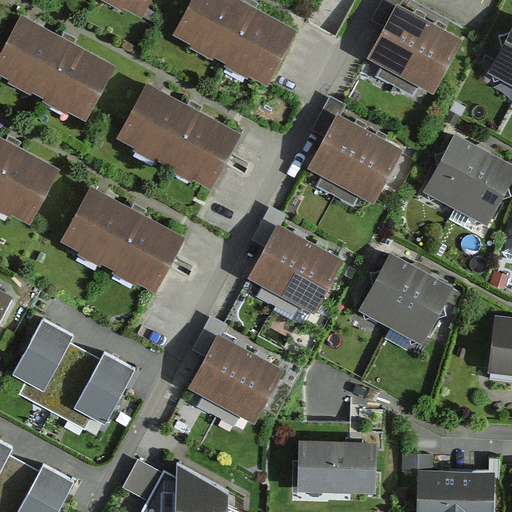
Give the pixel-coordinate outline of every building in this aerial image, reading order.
[(124,0),(140,8),(144,0),(124,0)] [(256,2),(253,0),(190,0),(174,30),(268,79),(297,23),(256,2)] [(378,73),(393,82),(430,15),(404,0),(403,0),(378,0),(374,9),(387,17),(368,52),(385,61),(378,73)] [(73,39),(20,10),(0,45),(0,67),(84,114),(113,61),(73,39)] [(463,32),(430,15),(393,82),(412,92),(419,78),(433,86),(463,32)] [(511,28),(490,69),(511,81),(511,28)] [(200,106),(147,77),(116,132),(211,185),(242,129),(200,106)] [(326,130),(308,162),(325,171),(318,184),(353,203),(360,190),(371,196),(400,143),(342,111),(347,102),(332,94),(315,125),(326,130)] [(511,175),(511,157),(456,127),(423,186),(486,221),(511,175)] [(57,163),(0,132),(0,203),(27,218),(57,163)] [(181,231),(91,182),(63,233),(153,282),(181,231)] [(258,292),(276,302),(312,237),(282,221),(288,210),(272,202),(256,231),(267,238),(247,273),(264,282),(258,292)] [(342,254),(312,237),(276,302),(294,312),(301,301),(313,307),(342,254)] [(359,307),(421,339),(454,282),(390,249),(359,307)] [(195,402),(213,413),(252,345),(223,328),(227,322),(209,311),(188,348),(201,356),(186,382),(202,390),(195,402)] [(511,314),(496,312),(489,370),(511,372),(511,314)] [(17,388),(52,407),(86,347),(71,339),(73,335),(41,318),(11,371),(23,378),(17,388)] [(285,364),(252,345),(213,413),(235,425),(242,413),(254,420),(285,364)] [(100,355),(86,347),(52,407),(83,424),(88,415),(102,423),(135,365),(104,348),(100,355)] [(375,436),(300,435),(299,456),(293,455),(293,490),(350,491),(350,486),(374,486),(375,436)] [(0,510),(27,458),(10,448),(12,445),(0,438),(0,510)] [(434,449),(404,448),(404,466),(419,466),(417,511),(494,511),(496,464),(434,462),(434,449)] [(144,494),(136,511),(242,511),(226,506),(225,488),(174,459),(174,476),(136,457),(122,485),(144,494)] [(40,465),(27,458),(0,510),(0,511),(53,511),(74,475),(43,458),(40,465)]
